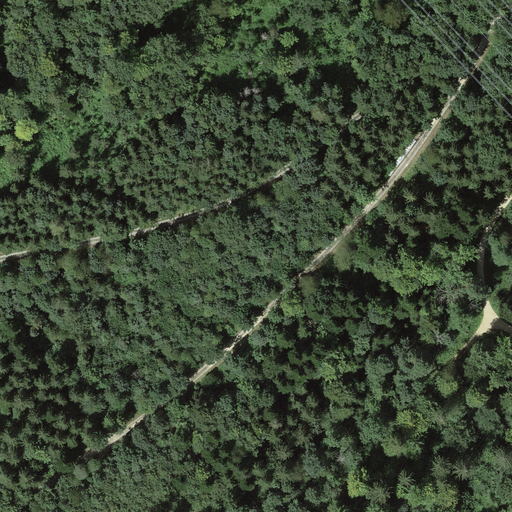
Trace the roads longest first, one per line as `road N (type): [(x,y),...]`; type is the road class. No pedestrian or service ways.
road 1 (track): [(3,511),(156,406),(284,292),(386,183),(506,0)]
road 2 (track): [(498,12),(285,168),(222,204),(0,260)]
road 3 (track): [(490,317),(322,511)]
road 4 (track): [(511,194),(489,221),(477,273),(490,317),(511,328)]
